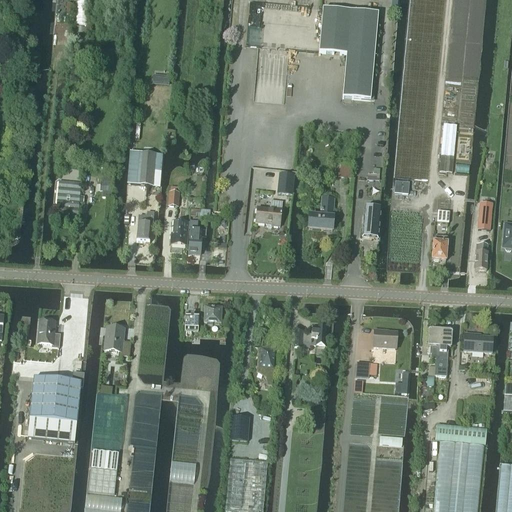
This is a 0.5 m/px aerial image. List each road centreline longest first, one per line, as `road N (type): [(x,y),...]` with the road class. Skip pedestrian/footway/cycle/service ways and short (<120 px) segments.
road 1 (unclassified): [(511,303),(0,272)]
road 2 (unknown): [(427,298),(454,0)]
road 3 (unknown): [(249,287),(244,391),(259,455)]
